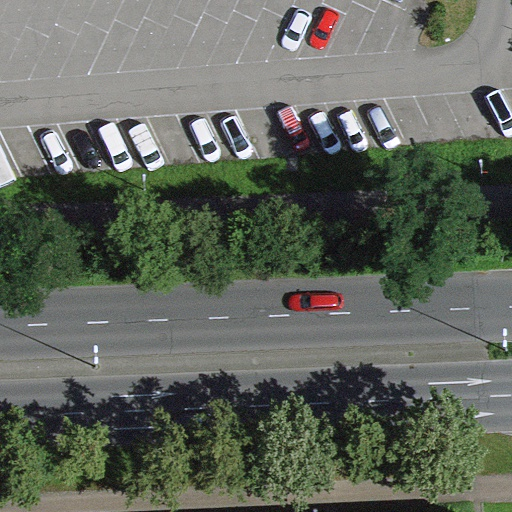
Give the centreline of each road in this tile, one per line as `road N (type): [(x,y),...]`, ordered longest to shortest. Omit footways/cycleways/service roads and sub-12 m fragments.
road 1 (primary): [(0,415),(511,395)]
road 2 (primary): [(511,310),(0,326)]
